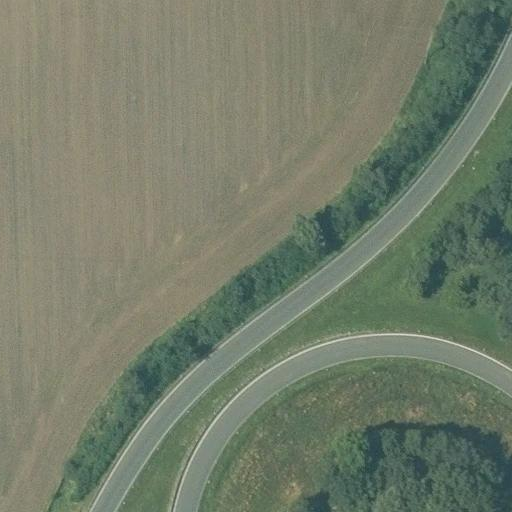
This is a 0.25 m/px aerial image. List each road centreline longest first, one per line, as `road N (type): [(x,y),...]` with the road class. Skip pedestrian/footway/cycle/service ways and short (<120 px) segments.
road 1 (motorway): [(511,36),(471,113),(397,209),(325,277),(176,392),(91,511)]
road 2 (motorway): [(183,511),(220,432),(302,364),(367,347),(421,348),(473,363),(511,386)]
